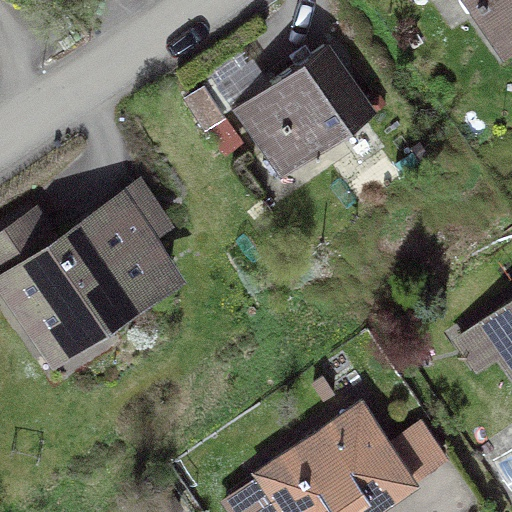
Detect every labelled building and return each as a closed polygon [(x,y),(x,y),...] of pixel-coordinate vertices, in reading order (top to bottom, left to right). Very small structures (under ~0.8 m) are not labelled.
[(511,0),(472,0),(499,40),(511,31),(511,0)] [(323,44),(235,104),(283,173),(371,113),(323,44)] [(204,84),(185,98),(220,148),(238,136),(204,84)] [(0,266),(49,339),(93,309),(101,321),(169,274),(118,200),(56,242),(33,209),(0,231),(0,266)] [(511,361),(511,302),(484,321),(511,361)] [(338,511),(348,505),(352,511),(361,511),(412,480),(360,403),(259,471),(286,511),(338,511)]
